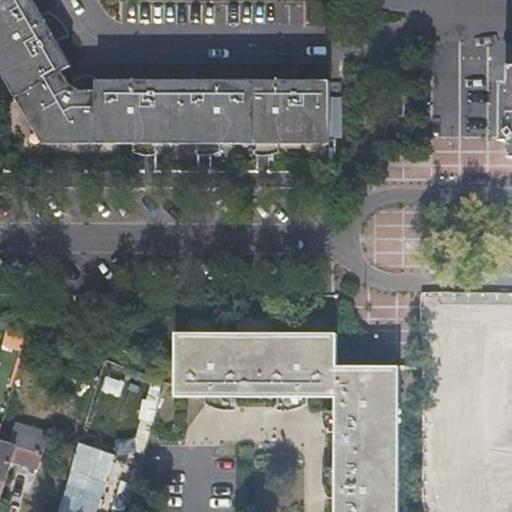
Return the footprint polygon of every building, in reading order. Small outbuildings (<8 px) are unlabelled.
[(50,30),(60,25),(57,19),(47,12),(41,15),(32,0),(0,0),(0,52),(50,138),(140,137),(140,150),(149,153),(152,153),(152,137),(163,137),(205,137),(216,137),(216,153),(221,153),(227,149),(227,137),(264,137),(275,137),(275,153),(281,153),(286,149),(287,137),(330,137),(330,82),(96,83),(96,93),(83,93),(82,77),(77,77),(68,82),(62,72),(70,67),(56,41),(50,30)] [(66,35),(60,25),(50,30),(56,41),(66,35)] [(95,77),(82,77),(83,93),(96,93),(96,83),(95,77)] [(152,137),(152,153),(163,153),(163,137),(152,137)] [(216,137),(205,137),(205,153),(216,153),(216,137)] [(264,153),(275,153),(275,137),(264,137),(264,153)] [(30,331),(8,325),(2,345),(24,352),(30,331)] [(213,410),(218,410),(218,395),(233,396),(278,396),(292,396),(291,410),(298,410),(308,404),(309,395),(338,395),(338,411),(338,419),(324,419),(324,423),(330,432),(338,432),(339,468),(339,482),(324,482),(324,488),(329,498),(338,498),(338,511),(393,511),(393,487),(393,367),(338,366),(338,341),(178,340),(177,395),(203,396),(203,404),(213,410)] [(47,365),(40,386),(59,393),(66,372),(47,365)] [(218,395),(218,410),(233,410),(233,396),(218,395)] [(292,396),(278,396),(278,410),(291,410),(292,396)] [(338,419),(338,411),(324,411),(324,419),(338,419)] [(511,443),(511,413),(475,413),(475,442),(511,443)] [(0,442),(0,498),(11,461),(36,468),(47,434),(16,424),(10,443),(1,440),(0,442)] [(324,468),(324,482),(339,482),(339,468),(324,468)] [(66,492),(59,511),(93,511),(96,505),(103,483),(75,475),(69,493),(66,492)]
